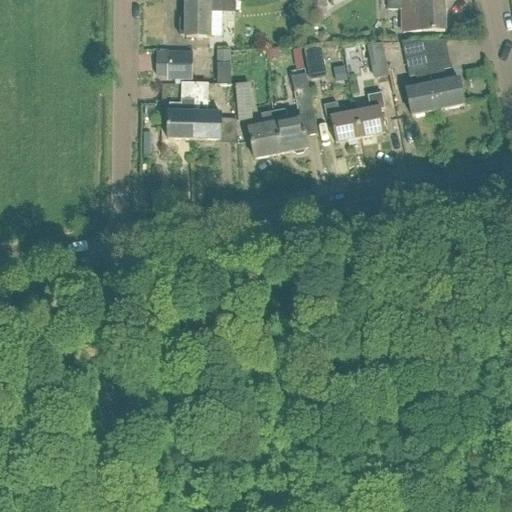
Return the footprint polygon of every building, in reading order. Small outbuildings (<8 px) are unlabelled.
[(209,15),(235,15),(234,0),(214,0),(214,4),(186,3),(186,22),(180,22),(179,38),(184,38),(184,40),(209,41),(209,15)] [(308,0),(308,10),(325,10),(325,0),(308,0)] [(402,36),(421,36),(446,36),(446,6),(434,6),(434,0),(386,0),(387,12),(401,12),(402,36)] [(423,43),(437,114),(465,108),(460,81),(445,84),(443,73),(448,72),(446,57),(445,57),(442,42),(423,43)] [(417,81),(419,90),(407,92),(412,119),(437,114),(423,43),(401,44),(402,49),(409,80),(415,79),(415,82),(417,81)] [(303,50),(309,83),(326,80),(320,47),(303,50)] [(278,51),(267,52),(267,61),(278,61),(278,51)] [(230,87),(230,67),(230,53),(217,53),(217,67),(218,87),(230,87)] [(167,55),(167,79),(174,79),(190,79),(192,79),(192,55),(167,55)] [(386,67),(371,70),(373,80),(388,78),(386,67)] [(344,70),(333,72),(336,85),(347,82),(344,70)] [(291,80),(299,118),(313,115),(305,77),(291,80)] [(235,87),(238,124),(251,123),(248,86),(235,87)] [(161,87),(161,103),(181,103),(181,87),(161,87)] [(194,143),(193,87),(182,87),(182,108),(170,108),(170,116),(168,116),(168,142),(194,143)] [(193,87),(194,143),(220,142),(220,115),(207,115),(208,87),(193,87)] [(354,116),(359,141),(384,136),(379,112),(384,111),(381,96),(367,99),(370,113),(354,116)] [(334,147),(359,141),(354,116),(340,119),(336,105),(323,108),(326,122),(329,121),(334,147)] [(273,115),(281,157),(292,155),(296,157),(303,156),(305,152),(307,152),(301,121),(286,124),(284,113),(273,115)] [(249,131),(255,162),(281,157),(273,115),(261,118),(263,128),(249,131)]
